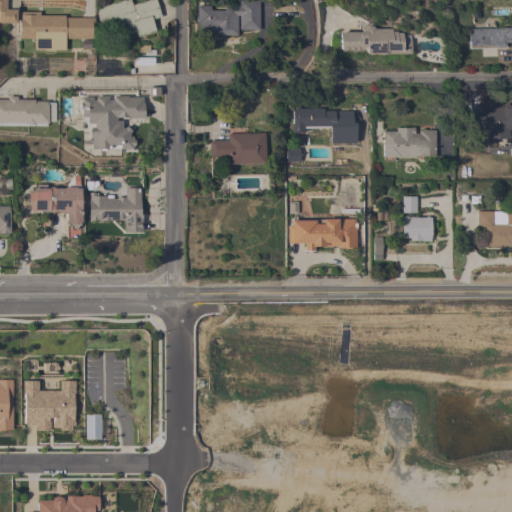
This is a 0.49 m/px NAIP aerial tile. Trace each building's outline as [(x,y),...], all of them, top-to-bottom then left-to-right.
[(0,0),(5,0),(5,9),(15,9),(15,23),(0,23),(0,0)] [(122,0),(129,0),(131,5),(147,0),(154,0),(160,17),(151,20),(154,31),(136,37),(134,31),(122,35),(120,28),(107,32),(106,26),(102,27),(100,20),(97,21),(96,16),(97,16),(95,11),(97,10),(96,8),(122,0)] [(258,0),(258,30),(238,30),(238,15),(236,15),(236,35),(198,35),(198,24),(196,24),(196,6),(210,6),(209,10),(223,10),(223,6),(238,6),(238,0),(258,0)] [(63,50),(53,49),(53,51),(43,51),(43,50),(32,49),(32,38),(18,37),(18,18),(17,18),(17,12),(39,12),(39,15),(63,15),(63,17),(93,18),(93,38),(90,38),(90,39),(63,39),(63,43),(63,50)] [(410,54),(382,54),(380,55),(377,55),(376,54),(364,54),(364,49),(360,49),(360,51),(357,51),(357,50),(338,50),(338,32),(359,32),(359,28),(365,23),(371,23),(378,29),(391,28),(391,31),(395,31),(395,33),(401,33),(401,35),(410,35),(410,54)] [(468,48),(467,29),(511,27),(511,42),(504,42),(504,47),(468,48)] [(136,52),(136,45),(148,45),(148,49),(154,50),(154,55),(144,55),(144,53),(136,52)] [(134,65),(134,57),(152,57),(152,65),(134,65)] [(0,99),(7,100),(7,96),(16,96),(16,99),(33,100),(33,101),(46,101),(46,102),(54,102),(53,121),(47,121),(47,123),(32,123),(30,125),(25,125),(24,123),(0,122),(0,99)] [(127,96),(127,97),(142,97),(142,103),(142,118),(126,118),(115,118),(115,121),(120,121),(120,128),(122,128),(124,126),(130,131),(128,133),(128,136),(131,136),(131,138),(133,140),(133,145),(131,146),(131,149),(118,149),(118,147),(109,148),(109,149),(90,149),(90,136),(87,133),(87,130),(90,127),(93,127),(93,124),(86,124),(86,117),(80,117),(80,109),(79,109),(79,102),(80,102),(80,97),(92,97),(92,100),(95,100),(95,96),(107,96),(107,100),(112,100),(112,96),(127,96)] [(485,139),(485,133),(477,133),(477,124),(478,124),(477,107),(501,107),(501,105),(511,105),(511,130),(508,130),(508,139),(485,139)] [(322,108),(322,111),(351,111),(352,125),(350,125),(351,131),(333,132),(333,126),(328,126),(328,128),(302,129),(302,132),(290,133),(290,124),(291,124),(291,109),(322,108)] [(434,156),(398,156),(398,157),(393,157),(393,159),(383,159),(383,157),(382,157),(382,131),(394,131),(394,128),(410,128),(410,127),(413,127),(413,133),(418,133),(418,130),(434,130),(434,156)] [(263,133),(264,163),(227,164),(227,157),(208,157),(208,141),(226,140),(226,134),(263,133)] [(285,148),(298,148),(298,153),(300,155),(298,157),(299,162),(285,162),(285,148)] [(79,223),(78,223),(78,225),(77,225),(77,226),(75,227),(74,228),(73,230),(71,230),(69,229),(69,228),(68,226),(66,226),(66,225),(66,223),(64,223),(64,213),(59,214),(59,211),(53,211),(51,213),(49,213),(47,211),(32,211),(28,211),(28,203),(27,203),(27,191),(32,191),(32,188),(33,188),(33,184),(46,184),(45,189),(47,189),(47,187),(52,187),(52,188),(63,188),(63,187),(64,186),(75,186),(76,187),(79,187),(79,223)] [(122,232),(122,220),(109,220),(109,221),(100,221),(100,220),(87,220),(87,201),(87,193),(95,193),(95,196),(105,196),(105,198),(115,198),(116,197),(124,197),(124,188),(139,188),(139,210),(141,210),(141,213),(140,213),(140,232),(122,232)] [(415,213),(400,212),(401,196),(415,196),(415,213)] [(0,206),(8,206),(9,233),(7,233),(7,234),(0,234),(0,206)] [(511,245),(511,247),(483,246),(483,228),(475,228),(476,211),(505,211),(505,212),(511,212),(511,245)] [(401,217),(402,217),(402,216),(406,216),(406,217),(425,217),(425,216),(428,216),(428,217),(430,217),(430,238),(429,238),(429,241),(419,241),(408,241),(408,238),(401,238),(401,217)] [(286,226),(290,226),(290,220),(314,220),(314,224),(322,224),(322,219),(355,218),(355,226),(356,226),(356,230),(354,230),(355,248),(343,248),(343,247),(336,247),(336,246),(313,247),(313,251),(303,251),(303,243),(290,244),(290,243),(287,243),(286,226)] [(381,254),(380,254),(380,260),(372,260),(372,237),(380,237),(381,254)] [(0,430),(10,430),(10,380),(0,379),(0,430)] [(72,380),(58,380),(58,390),(36,390),(36,380),(21,380),(21,424),(33,424),(33,430),(48,430),(48,429),(72,429),(72,380)] [(98,439),(97,414),(83,415),(83,439),(98,439)] [(89,511),(90,510),(96,510),(96,495),(63,496),(63,498),(34,498),(35,511),(34,511),(89,511)]
